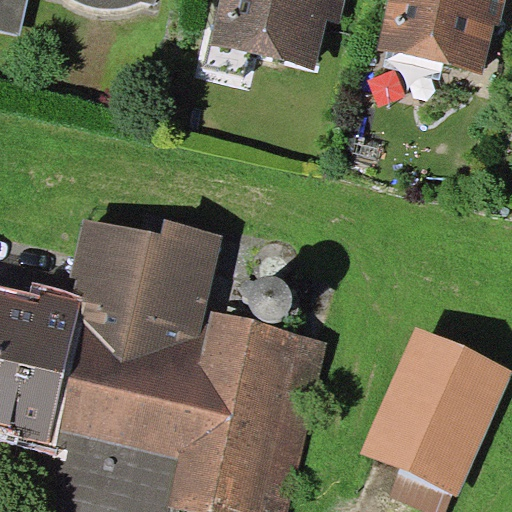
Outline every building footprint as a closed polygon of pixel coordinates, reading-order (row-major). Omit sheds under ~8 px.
[(0,0),(0,29),(21,34),(27,0),(0,0)] [(73,0),(77,2),(83,5),(91,8),(100,9),(107,10),(114,10),(121,9),(128,7),(133,5),(137,4),(141,1),(154,4),(155,0),(73,0)] [(219,0),(209,42),(315,68),(329,17),(332,0),(219,0)] [(344,0),(332,0),(329,17),(340,20),(344,0)] [(389,0),(378,47),(483,73),(497,22),(502,0),(389,0)] [(508,0),(502,0),(497,22),(502,24),(508,0)] [(86,219),(69,289),(82,292),(46,447),(55,449),(40,511),(179,511),(180,510),(188,511),(287,511),(328,340),(205,311),(223,234),(163,220),(159,236),(86,219)] [(31,293),(0,285),(0,436),(46,447),(82,292),(69,289),(33,281),(31,293)] [(511,372),(511,368),(417,326),(360,454),(400,472),(452,496),(456,497),(511,372)] [(428,511),(444,511),(452,496),(400,472),(390,494),(428,511)]
